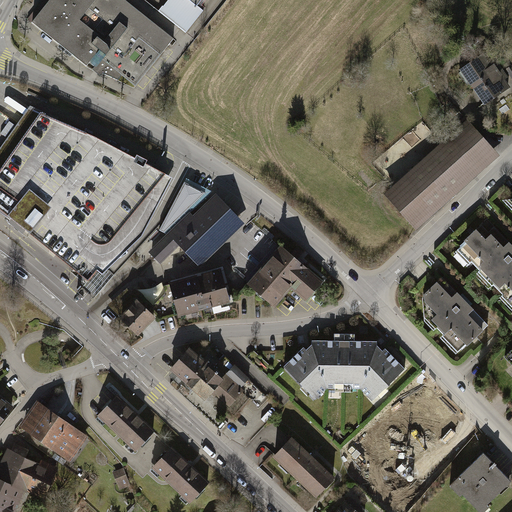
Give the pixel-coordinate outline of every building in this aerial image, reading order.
[(31,22),(48,0),(42,0),(27,19),(31,22)] [(174,39),(125,0),(49,0),(32,23),(87,66),(89,62),(103,73),(118,80),(122,75),(136,86),(174,39)] [(172,0),(162,13),(186,32),(204,11),(197,5),(201,0),(172,0)] [(471,83),(474,86),(497,71),(491,62),(488,64),(483,57),(459,73),(467,86),(471,83)] [(508,87),(497,71),(474,86),(485,103),(508,87)] [(0,212),(31,234),(88,281),(97,271),(102,276),(143,236),(174,179),(85,133),(31,108),(0,151),(0,212)] [(473,127),(390,200),(411,223),(493,149),(473,127)] [(204,193),(185,184),(160,231),(164,234),(204,193)] [(190,214),(148,253),(159,264),(189,235),(205,252),(240,219),(217,194),(193,217),(190,214)] [(511,249),(488,224),(458,253),(511,309),(511,249)] [(324,280),(280,241),(244,281),(274,307),(293,286),(307,298),(324,280)] [(231,301),(221,266),(166,281),(176,316),(231,301)] [(444,278),(424,293),(426,320),(457,352),(487,325),(444,278)] [(155,316),(126,287),(107,306),(136,335),(155,316)] [(308,336),(280,363),(313,397),(325,386),(361,387),(372,400),(406,367),(378,338),(357,337),(357,331),(332,330),(332,337),(308,336)] [(205,397),(224,376),(189,344),(170,366),(205,397)] [(511,354),(503,362),(511,371),(511,354)] [(210,359),(209,361),(225,376),(213,389),(229,404),(252,378),(230,359),(221,368),(210,359)] [(245,387),(244,387),(255,405),(266,399),(256,382),(246,388),(245,387)] [(459,418),(423,382),(403,401),(439,438),(459,418)] [(0,424),(14,407),(0,395),(0,424)] [(154,431),(118,396),(98,417),(134,451),(154,431)] [(88,439),(37,404),(20,430),(71,465),(88,439)] [(383,423),(362,442),(398,479),(418,459),(383,423)] [(291,434),(271,455),(314,496),(335,475),(291,434)] [(209,483),(169,445),(148,466),(189,504),(209,483)] [(37,463),(6,449),(0,460),(0,511),(15,511),(25,491),(45,500),(59,467),(39,458),(37,463)] [(481,511),(511,482),(511,478),(484,450),(452,482),(481,511)] [(361,511),(365,508),(350,495),(334,511),(361,511)]
